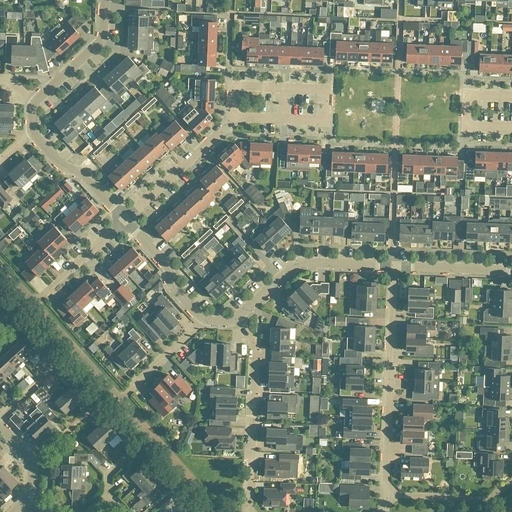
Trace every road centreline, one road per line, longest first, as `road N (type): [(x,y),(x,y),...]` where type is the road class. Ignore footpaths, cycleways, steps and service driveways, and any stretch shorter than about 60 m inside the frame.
road 1 (residential): [(393,268),(383,497)]
road 2 (residential): [(231,119),(232,88),(283,89),(327,91),(326,123),(281,121)]
road 3 (residential): [(249,511),(255,345),(233,321)]
road 4 (unclassified): [(233,321),(299,264),(393,268)]
road 5 (residential): [(124,221),(231,119)]
road 6 (unclassified): [(104,0),(101,41),(33,104)]
road 7 (residential): [(383,497),(484,499),(511,482)]
road 8 (unclassified): [(31,132),(124,221)]
road 9 (unclassified): [(124,221),(203,321)]
road 10 (residential): [(511,130),(464,128),(465,97),(511,98)]
road 11 (residential): [(34,304),(124,221)]
